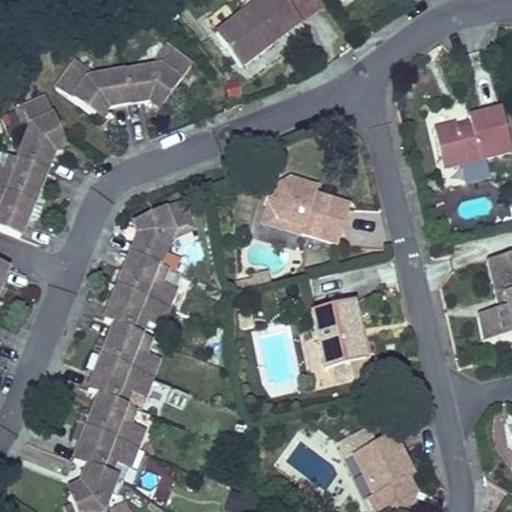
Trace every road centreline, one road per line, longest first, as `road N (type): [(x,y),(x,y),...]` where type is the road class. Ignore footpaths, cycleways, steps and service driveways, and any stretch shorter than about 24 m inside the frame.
road 1 (residential): [(68,271),(102,184),(362,86)]
road 2 (residential): [(445,407),(362,86)]
road 3 (residential): [(0,440),(68,271)]
road 4 (residential): [(362,86),(447,18),(511,7)]
